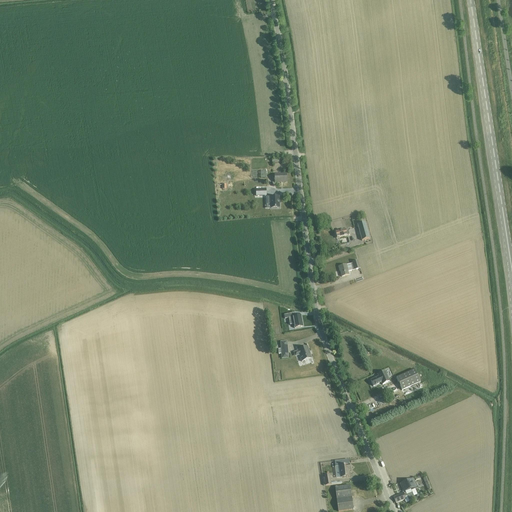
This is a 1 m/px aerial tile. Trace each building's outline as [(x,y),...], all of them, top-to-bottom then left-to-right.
[(274,183),(287,183),(286,175),(274,175),(274,183)] [(272,197),(266,197),(267,205),(268,205),(271,204),(271,206),(271,209),(273,209),(275,209),(280,208),(280,206),(280,204),(279,201),(279,199),(279,197),(277,197),(272,197)] [(361,241),(370,239),(365,223),(357,225),(361,241)] [(349,236),(348,229),(335,233),(336,237),(336,240),(339,239),(339,238),(349,236)] [(340,270),(341,277),(348,276),(348,272),(352,271),(351,264),(346,266),(346,265),(338,267),(339,270),(340,270)] [(303,327),(301,316),(295,317),(294,313),(284,315),(285,319),(288,318),(289,325),(293,325),(294,329),(303,327)] [(288,355),(287,342),(281,342),(281,349),(279,349),(279,354),(282,354),(282,356),(288,355)] [(309,351),(307,347),(298,350),(299,352),(296,352),(297,356),(300,355),(302,362),(303,362),(302,361),(307,359),(307,360),(311,359),(310,355),(309,351)] [(402,391),(420,382),(415,370),(397,378),(402,391)] [(379,377),(371,381),(373,386),(381,383),(383,385),(388,383),(385,376),(387,376),(385,372),(378,375),(379,377)] [(343,461),(335,462),(335,467),(341,466),(341,470),(340,470),(341,474),(341,478),(349,477),(348,470),(350,470),(350,467),(349,465),(349,462),(349,460),(343,461)] [(407,481),(402,483),(405,492),(409,490),(415,488),(412,479),(407,481)] [(338,511),(353,510),(349,485),(334,488),(338,511)] [(410,493),(409,491),(403,494),(403,493),(396,496),(396,497),(394,498),(396,503),(406,499),(405,497),(407,496),(409,500),(414,498),(412,493),(410,493)]
